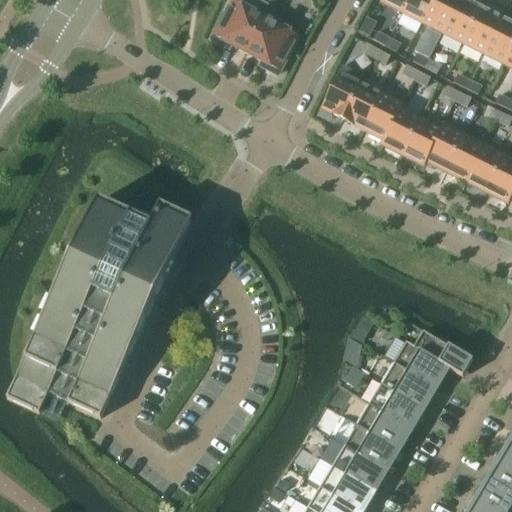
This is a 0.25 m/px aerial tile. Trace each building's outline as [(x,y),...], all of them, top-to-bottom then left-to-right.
[(246,56),(270,10),(251,0),(248,0),(244,9),(232,2),(211,41),(225,49),(227,46),(246,56)] [(402,14),(408,0),(382,0),(381,3),(402,14)] [(422,24),(434,0),(408,0),(402,14),(422,24)] [(443,35),(460,0),(434,0),(422,24),(443,35)] [(463,45),(481,9),(462,0),(460,0),(443,35),(463,45)] [(484,55),(501,20),(481,9),(463,45),(484,55)] [(270,10),(246,56),(265,66),(263,69),(277,77),(298,38),(286,32),(288,28),(268,17),(272,11),(270,10)] [(504,66),(511,49),(511,25),(501,20),(484,55),(504,66)] [(443,35),(436,32),(434,35),(426,32),(415,55),(429,62),(443,35)] [(384,49),(388,41),(377,34),(372,42),(384,49)] [(388,41),(384,49),(395,55),(400,47),(388,41)] [(373,61),(378,52),(366,46),(362,54),(373,61)] [(378,52),(373,61),(385,67),(389,59),(378,52)] [(425,71),(429,62),(417,56),(412,65),(425,71)] [(429,62),(425,71),(436,77),(441,68),(429,62)] [(415,83),(420,75),(406,68),(402,76),(415,83)] [(343,121),(361,86),(339,75),(321,110),(343,121)] [(420,75),(415,83),(425,89),(430,81),(420,75)] [(466,92),(470,84),(457,77),(453,85),(466,92)] [(470,84),(466,92),(477,97),(481,89),(470,84)] [(363,131),(381,96),(361,86),(343,121),(363,131)] [(453,103),(456,94),(446,89),(442,98),(453,103)] [(456,94),(453,103),(466,109),(470,101),(456,94)] [(383,141),(400,111),(402,107),(381,96),(363,131),(383,141)] [(509,112),(511,105),(511,103),(498,97),(495,106),(509,112)] [(495,123),(499,115),(488,109),(484,118),(495,123)] [(402,156),(420,121),(400,111),(383,141),(381,146),(402,156)] [(499,115),(495,123),(508,129),(511,121),(499,115)] [(425,163),(440,131),(420,121),(402,156),(423,167),(425,163)] [(446,173),(463,137),(442,127),(440,131),(425,163),(446,173)] [(466,184),(484,148),(463,137),(446,173),(466,184)] [(487,194),(504,158),(484,148),(466,184),(487,194)] [(507,204),(511,195),(511,162),(504,158),(487,194),(507,204)] [(129,222),(130,218),(98,203),(6,401),(39,416),(48,396),(100,420),(191,223),(159,208),(148,231),(129,222)] [(357,330),(352,337),(361,343),(366,336),(357,330)] [(447,370),(457,376),(462,380),(472,363),(422,333),(413,349),(447,370)] [(349,340),(346,350),(359,358),(361,348),(349,340)] [(413,349),(406,344),(393,365),(435,390),(441,381),(447,370),(413,349)] [(423,411),(435,390),(393,365),(381,386),(423,411)] [(411,432),(423,411),(381,386),(368,407),(411,432)] [(398,452),(411,432),(368,407),(356,427),(398,452)] [(386,473),(398,452),(356,427),(344,448),(386,473)] [(511,464),(511,441),(502,458),(511,464)] [(374,494),(386,473),(344,448),(331,468),(374,494)] [(511,492),(511,464),(502,458),(490,479),(511,492)] [(357,511),(362,511),(374,494),(331,468),(319,489),(357,511)] [(498,511),(511,511),(511,492),(490,479),(477,499),(498,511)] [(280,482),(276,488),(285,494),(289,488),(280,482)] [(310,511),(357,511),(319,489),(307,510),(310,511)] [(274,491),(269,500),(277,505),(282,496),(274,491)] [(498,511),(477,499),(469,511),(498,511)]
